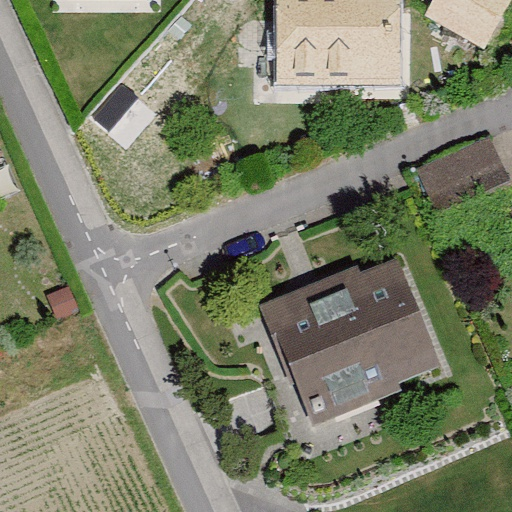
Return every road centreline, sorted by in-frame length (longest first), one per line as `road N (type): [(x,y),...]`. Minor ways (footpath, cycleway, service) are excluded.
road 1 (residential): [(511,109),(106,273)]
road 2 (residential): [(106,273),(216,511)]
road 3 (residential): [(0,39),(106,273)]
